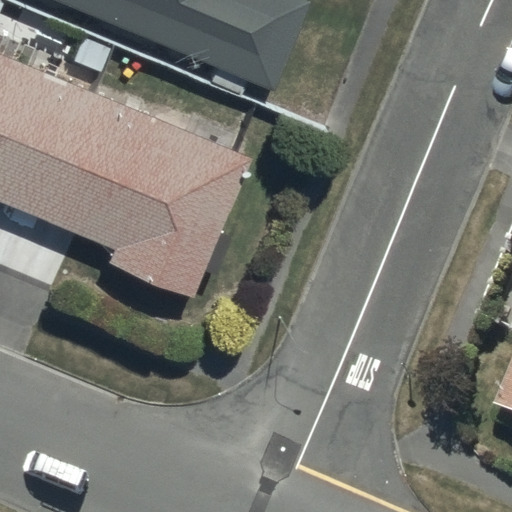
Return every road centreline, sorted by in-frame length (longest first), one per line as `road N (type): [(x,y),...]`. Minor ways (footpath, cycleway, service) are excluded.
road 1 (residential): [(280,511),(492,0)]
road 2 (residential): [(0,430),(192,511)]
